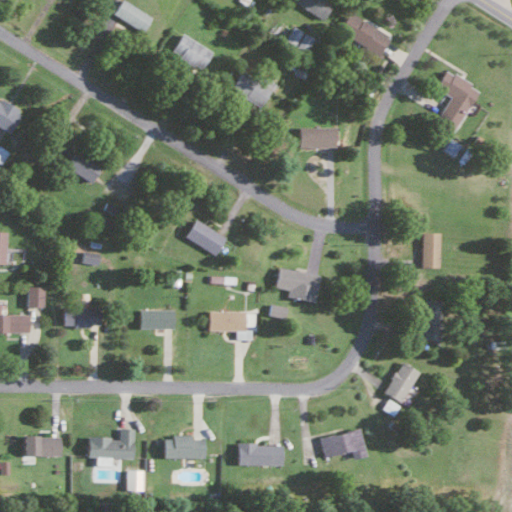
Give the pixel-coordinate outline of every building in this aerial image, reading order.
[(148,14),(120,0),(114,0),(108,13),(140,30),(148,14)] [(287,0),(287,2),(322,17),(330,0),(328,0),(287,0)] [(386,35),(345,12),(335,30),(376,53),(386,35)] [(282,41),(305,50),(310,36),(299,32),(300,30),(288,25),(282,41)] [(166,50),(196,69),(208,50),(178,31),(166,50)] [(269,83),(236,68),(226,89),(258,105),(269,83)] [(448,134),(475,88),(441,68),(430,85),(446,95),(429,123),(448,134)] [(14,109),(0,101),(0,128),(3,130),(14,109)] [(332,145),(332,126),(294,125),(294,145),(332,145)] [(450,155),(457,143),(446,137),(440,149),(450,155)] [(96,163),(66,150),(59,167),(88,180),(96,163)] [(180,236),(211,253),(221,234),(189,217),(180,236)] [(434,231),(417,231),(417,266),(435,266),(434,231)] [(94,252),(78,250),(77,262),(94,263),(94,252)] [(316,274),(274,264),(269,285),(284,289),(283,295),(309,301),(316,274)] [(206,282),(231,282),(232,275),(206,274),(206,282)] [(23,305),(41,305),(41,285),(24,285),(23,305)] [(417,337),(436,338),(438,298),(418,297),(417,337)] [(264,313),(281,317),(283,306),(267,302),(264,313)] [(95,306),(58,305),(58,324),(94,325),(95,306)] [(169,308),(134,308),(134,326),(169,327),(169,308)] [(203,329),(231,329),(231,337),(246,337),(246,326),(250,326),(250,310),(203,310),(203,329)] [(0,331),(24,332),(25,313),(0,312),(0,331)] [(415,370),(397,360),(378,391),(396,402),(415,370)] [(395,405),(384,397),(378,408),(389,415),(395,405)] [(129,457),(129,427),(115,427),(115,436),(83,436),(82,456),(129,457)] [(361,454),(355,427),(315,436),(319,456),(346,450),(348,458),(361,454)] [(159,456),(200,457),(200,438),(187,437),(187,434),(167,433),(167,438),(159,437),(159,456)] [(17,454),(55,455),(56,435),(18,435),(17,454)] [(278,443),(232,442),(232,464),(277,465),(278,443)] [(138,469),(122,469),(121,488),(138,489),(138,469)]
